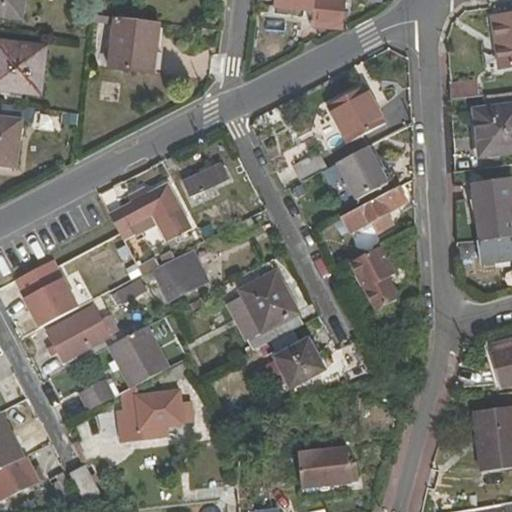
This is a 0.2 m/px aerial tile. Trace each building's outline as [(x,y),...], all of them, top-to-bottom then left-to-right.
[(22,0),(0,0),(0,18),(20,21),(22,0)] [(341,32),(344,0),(273,0),(273,10),(302,13),(301,20),(311,22),(310,29),(341,32)] [(511,13),(490,17),(497,65),(511,63),(511,13)] [(152,73),(158,23),(112,18),(106,67),(152,73)] [(45,47),(0,41),(0,92),(40,97),(45,47)] [(101,80),(100,100),(120,102),(121,82),(101,80)] [(475,83),(449,86),(450,104),(478,101),(475,83)] [(344,146),(378,128),(363,103),(370,99),(363,87),(324,106),(344,146)] [(363,103),(378,128),(383,125),(370,99),(363,103)] [(33,108),(3,105),(1,118),(21,120),(31,121),(33,108)] [(511,105),(471,111),(478,160),(511,155),(511,105)] [(0,167),(15,169),(21,120),(1,118),(0,117),(0,167)] [(384,182),(366,148),(361,151),(380,185),(384,182)] [(361,151),(331,166),(352,206),(383,190),(380,185),(361,151)] [(291,167),(299,183),(325,170),(316,154),(291,167)] [(226,179),(219,164),(181,182),(188,197),(226,179)] [(511,181),(470,187),(477,244),(511,239),(511,181)] [(118,236),(120,240),(131,234),(132,236),(138,233),(148,252),(189,230),(165,186),(149,195),(145,189),(129,198),(131,204),(108,217),(118,236)] [(405,204),(397,188),(339,218),(348,234),(367,224),(373,235),(392,225),(386,214),(405,204)] [(253,230),(247,219),(227,229),(233,240),(253,230)] [(200,234),(204,241),(213,237),(208,229),(200,234)] [(511,239),(477,244),(480,266),(511,261),(511,239)] [(390,278),(378,250),(345,267),(369,316),(389,306),(392,295),(386,282),(390,278)] [(207,281),(191,252),(151,273),(167,303),(207,281)] [(136,269),(139,276),(158,266),(155,260),(136,269)] [(236,291),(266,347),(304,327),(273,270),(236,291)] [(67,276),(26,297),(42,327),(82,306),(67,276)] [(144,290),(138,280),(115,292),(120,303),(144,290)] [(108,336),(93,308),(47,333),(62,361),(108,336)] [(128,390),(169,369),(147,327),(108,349),(128,390)] [(324,371),(307,338),(272,357),(289,389),(324,371)] [(511,339),(488,346),(490,353),(511,347),(511,339)] [(511,347),(490,353),(500,390),(511,386),(511,347)] [(360,349),(347,353),(355,378),(368,373),(360,349)] [(239,402),(250,385),(229,371),(217,388),(239,402)] [(77,395),(86,412),(114,398),(105,381),(77,395)] [(182,425),(178,390),(133,396),(138,440),(166,437),(166,427),(182,425)] [(511,407),(472,413),(479,473),(511,469),(511,407)] [(0,468),(24,457),(0,411),(0,468)] [(349,456),(299,461),(300,482),(343,477),(345,483),(352,483),(349,456)] [(0,468),(0,504),(45,480),(36,464),(30,468),(24,457),(0,468)] [(289,462),(265,465),(267,486),(292,483),(289,462)] [(85,465),(69,473),(84,501),(100,494),(85,465)] [(63,506),(76,498),(64,476),(63,473),(49,480),(63,506)]
